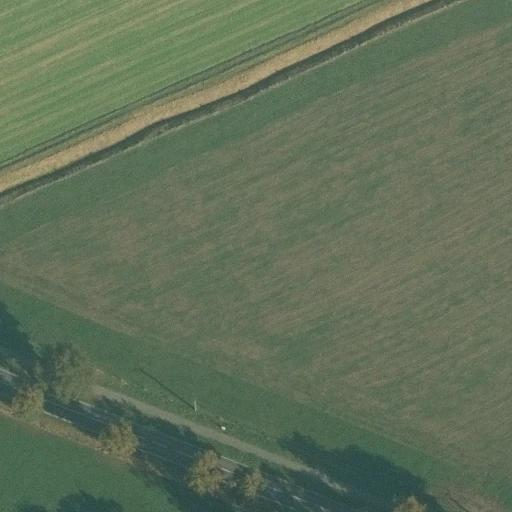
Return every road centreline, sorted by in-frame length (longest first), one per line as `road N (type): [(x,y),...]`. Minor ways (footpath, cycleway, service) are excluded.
road 1 (track): [(0,175),(400,0)]
road 2 (secondary): [(312,511),(0,382)]
